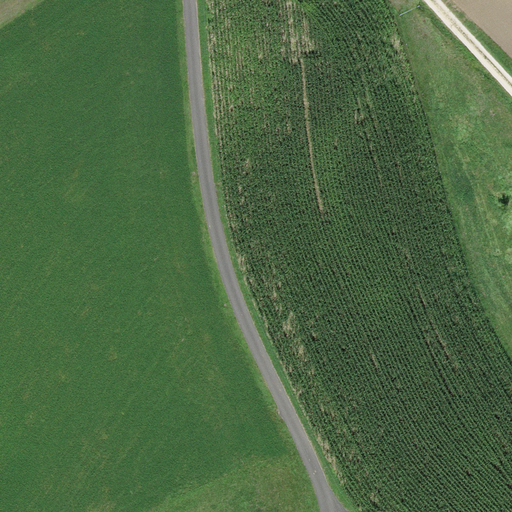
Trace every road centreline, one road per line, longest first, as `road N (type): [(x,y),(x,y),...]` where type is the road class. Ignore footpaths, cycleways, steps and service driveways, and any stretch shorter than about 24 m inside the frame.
road 1 (track): [(189,0),(197,133),(221,251),(261,362),(312,460),(325,511)]
road 2 (track): [(430,0),(511,91)]
